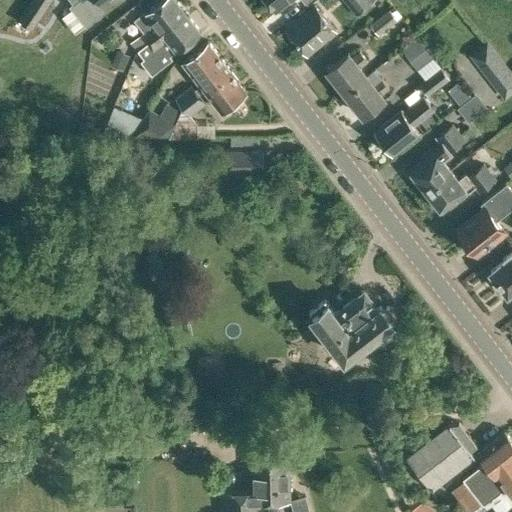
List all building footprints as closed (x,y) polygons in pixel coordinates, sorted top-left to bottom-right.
[(51,0),(30,0),(18,19),(33,28),(51,0)] [(70,0),(72,2),(69,5),(86,26),(104,11),(104,3),(108,0),(113,0),(116,1),(117,0),(70,0)] [(137,49),(186,11),(177,0),(160,0),(147,10),(146,9),(134,18),(144,31),(131,41),(137,49)] [(267,0),(276,11),(289,0),(304,0),(305,1),(306,0),(267,0)] [(344,0),(356,14),(371,0),(344,0)] [(308,53),(335,31),(314,5),(287,27),(308,53)] [(379,34),(398,19),(390,8),(370,23),(379,34)] [(186,11),(137,49),(144,57),(168,39),(176,50),(201,31),(186,11)] [(418,68),(434,56),(418,35),(402,48),(418,68)] [(511,69),(510,67),(488,39),(470,54),(496,87),(511,74),(511,69)] [(182,107),(199,94),(205,90),(205,89),(231,69),(209,40),(182,60),(201,84),(195,89),(191,85),(176,97),(182,107)] [(123,70),(130,54),(118,49),(111,65),(123,70)] [(346,92),(367,75),(360,66),(368,60),(360,49),(352,56),(348,51),(327,68),(346,92)] [(428,94),(434,90),(450,78),(441,66),(418,82),(428,94)] [(205,89),(205,90),(221,110),(247,90),(231,69),(205,89)] [(361,112),(364,115),(385,98),(382,94),(390,87),(381,77),(373,83),(367,75),(346,92),(349,96),(347,99),(358,112),(361,112)] [(488,105),(477,91),(458,106),(469,120),(488,105)] [(206,103),(199,94),(182,107),(169,137),(198,137),(198,136),(215,136),(215,124),(198,124),(191,115),(206,103)] [(414,126),(435,109),(423,95),(402,112),(401,110),(376,129),(383,139),(382,143),(388,151),(392,150),(394,152),(419,132),(414,126)] [(101,136),(133,135),(143,117),(114,105),(101,136)] [(133,135),(168,135),(175,123),(149,108),(143,117),(133,135)] [(101,136),(101,130),(94,130),(94,121),(81,121),(80,136),(101,136)] [(422,190),(451,169),(444,160),(452,153),(450,150),(466,138),(453,122),(435,136),(439,142),(434,146),(437,150),(411,170),(418,179),(415,181),(422,190)] [(221,171),(264,170),(263,148),(220,148),(221,171)] [(511,178),(511,177),(511,159),(503,167),(511,178)] [(451,169),(422,190),(430,200),(433,198),(440,207),(465,187),(468,191),(474,186),(479,192),(497,178),(484,161),(468,174),(466,171),(458,178),(451,169)] [(476,253),(505,230),(497,219),(511,206),(511,187),(507,181),(480,202),(484,207),(457,228),(458,230),(456,232),(472,252),(474,250),(476,253)] [(506,257),(490,270),(491,272),(498,280),(495,282),(503,293),(506,291),(508,293),(511,289),(511,250),(505,256),(506,257)] [(388,304),(380,304),(379,304),(365,286),(334,309),(328,302),(327,302),(324,299),(309,310),(312,314),(344,357),(376,332),(383,341),(393,334),(392,324),(391,322),(392,320),(394,313),(395,312),(388,303),(388,304)] [(477,444),(459,421),(451,423),(450,421),(406,455),(432,489),(475,455),(470,449),(477,444)] [(462,504),(511,464),(511,440),(505,431),(478,452),(485,460),(462,478),(465,482),(453,492),(462,504)] [(256,511),(256,500),(269,500),(268,470),(273,470),(272,455),(250,456),(251,489),(225,490),(225,511),(256,511)] [(268,470),(269,500),(291,500),(290,455),(272,455),(273,470),(268,470)] [(511,496),(511,464),(462,504),(468,511),(481,502),(482,504),(504,487),(511,496)] [(420,507),(424,511),(443,511),(433,497),(420,507)]
